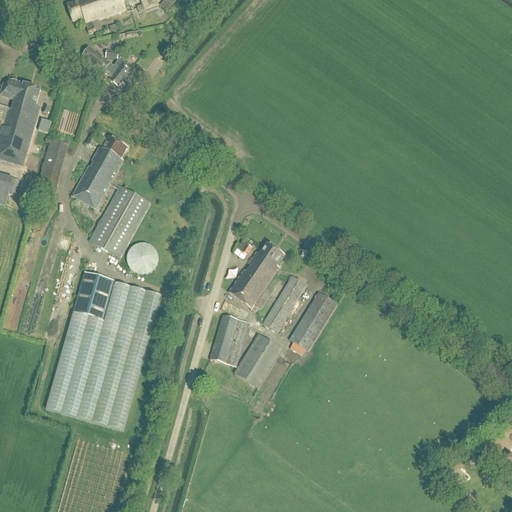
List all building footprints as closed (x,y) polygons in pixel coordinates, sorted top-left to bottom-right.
[(87,0),(88,2),(69,8),(74,24),(85,21),(86,25),(89,32),(90,37),(96,35),(94,30),(92,23),(126,13),(121,0),(87,0)] [(155,0),(140,0),(145,12),(158,7),(155,0)] [(166,0),(160,7),(167,13),(178,0),(166,0)] [(117,26),(109,29),(111,35),(119,32),(117,26)] [(110,79),(109,79),(112,81),(110,83),(118,89),(122,84),(125,86),(136,71),(123,62),(121,60),(114,69),(89,50),(82,58),(110,79)] [(107,53),(106,60),(118,62),(119,54),(107,53)] [(0,130),(2,131),(0,137),(0,162),(23,169),(40,109),(36,108),(41,91),(18,85),(17,83),(14,82),(12,83),(10,82),(8,89),(3,87),(0,97),(0,99),(12,103),(14,97),(16,98),(12,113),(8,112),(9,111),(0,108),(0,130)] [(100,86),(105,93),(110,90),(105,83),(100,86)] [(91,137),(86,146),(93,150),(98,141),(91,137)] [(128,151),(108,140),(102,151),(100,150),(72,199),(95,213),(110,188),(118,193),(89,243),(120,260),(151,207),(112,184),(124,164),(121,162),(128,151)] [(59,184),(66,160),(69,148),(50,142),(36,198),(53,202),(58,184),(59,184)] [(12,181),(13,179),(0,175),(0,206),(6,208),(10,194),(16,196),(20,183),(12,181)] [(76,232),(82,234),(86,225),(80,223),(76,232)] [(278,268),(285,258),(267,245),(259,256),(257,255),(229,295),(252,311),(280,270),(278,268)] [(127,259),(127,262),(127,264),(128,267),(129,269),(130,271),(132,273),(134,275),(136,276),(139,277),(141,277),(144,277),(147,277),(149,276),(151,275),(153,273),(155,271),(157,269),(158,267),(158,264),(159,262),(158,259),(158,256),(156,254),(155,251),(153,249),(151,248),(148,247),(145,246),(143,246),(140,246),(137,247),(135,248),(132,249),(130,251),(129,254),(128,256),(127,259)] [(247,259),(252,250),(246,247),(241,255),(247,259)] [(42,253),(40,270),(49,271),(51,254),(42,253)] [(103,323),(114,283),(84,275),(73,315),(103,323)] [(278,336),(307,289),(292,279),(262,327),(278,336)] [(162,296),(114,283),(103,323),(73,315),(47,410),(124,431),(162,296)] [(320,296),(290,343),(294,346),(290,351),(302,359),(303,358),(306,353),(308,355),(338,307),(320,296)] [(210,362),(236,370),(249,326),(223,318),(210,362)] [(258,337),(237,371),(233,377),(259,392),(283,353),(258,337)] [(138,415),(137,422),(144,424),(146,417),(138,415)] [(511,482),(511,457),(509,456),(497,471),(511,482)]
